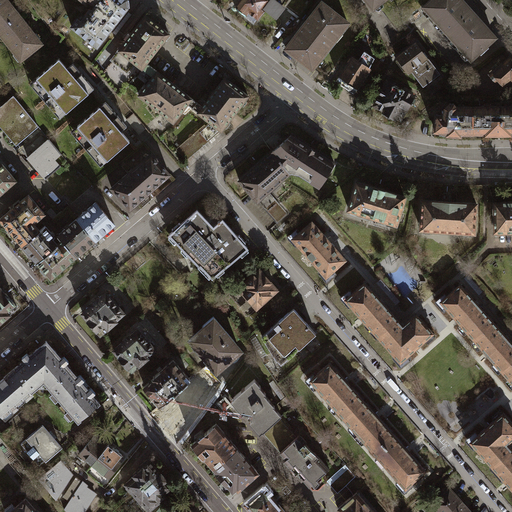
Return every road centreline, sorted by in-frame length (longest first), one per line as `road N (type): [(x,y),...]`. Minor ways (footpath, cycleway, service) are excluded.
road 1 (residential): [(202,175),(500,511)]
road 2 (residential): [(225,511),(48,308)]
road 3 (tertiary): [(293,92),(371,141),(418,155),(511,161)]
road 4 (residential): [(202,175),(48,308)]
road 5 (tertiary): [(174,0),(293,92)]
road 6 (residential): [(293,92),(202,175)]
